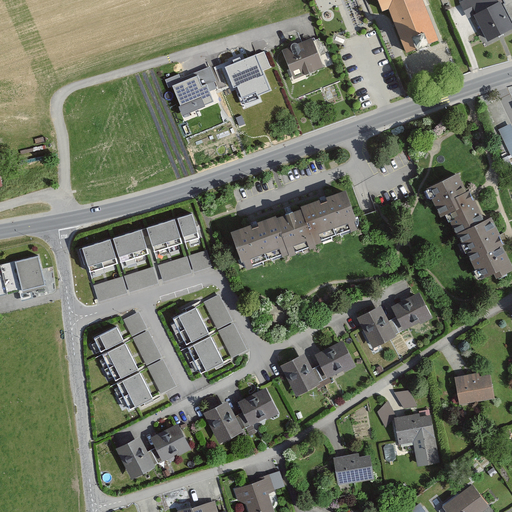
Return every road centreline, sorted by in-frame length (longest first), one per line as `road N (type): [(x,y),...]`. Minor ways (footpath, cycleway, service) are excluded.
road 1 (tertiary): [(56,222),(140,203),(511,76)]
road 2 (residential): [(92,509),(278,448),(511,295)]
road 3 (residential): [(68,321),(212,281),(262,363)]
road 4 (residential): [(68,321),(92,509)]
road 5 (residential): [(402,284),(262,363)]
road 6 (residential): [(262,363),(121,436)]
